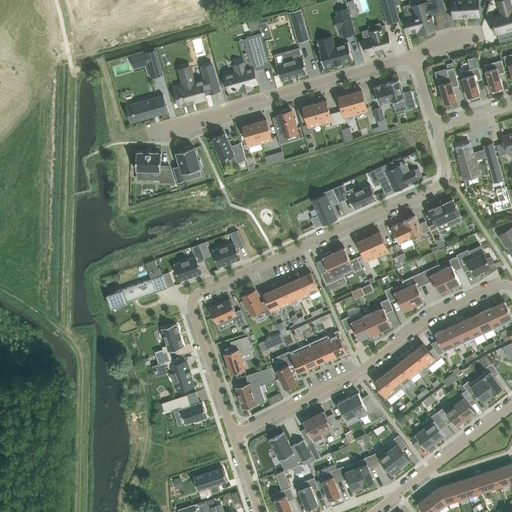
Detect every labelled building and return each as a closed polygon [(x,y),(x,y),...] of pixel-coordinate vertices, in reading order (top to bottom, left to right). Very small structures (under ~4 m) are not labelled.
[(393,0),(381,0),(388,24),(399,21),(393,0)] [(411,10),(405,11),(409,26),(410,32),(412,31),(413,31),(413,33),(414,32),(413,31),(419,29),(420,33),(431,30),(435,29),(430,13),(445,10),(442,0),(431,0),(432,1),(430,1),(413,6),(413,9),(411,10)] [(454,0),(453,0),(454,17),(478,16),(477,0),(454,0)] [(355,3),(349,5),(353,16),(359,15),(355,3)] [(301,8),(289,10),(299,42),(309,39),(301,8)] [(503,16),(491,19),(495,30),(496,29),(497,32),(507,30),(511,41),(511,40),(511,11),(511,8),(501,10),(503,16)] [(349,10),(334,14),(337,25),(340,25),(344,37),(355,33),(349,10)] [(110,19),(113,31),(123,29),(120,17),(110,19)] [(251,31),(260,28),(257,20),(248,22),(251,31)] [(364,39),(368,54),(376,51),(377,53),(385,51),(384,49),(392,47),(388,33),(384,34),(382,28),(371,31),(372,37),(364,39)] [(261,32),(247,36),(256,70),(271,66),(261,32)] [(202,39),(170,46),(173,59),(192,55),(193,60),(206,57),(202,39)] [(320,49),(319,50),(324,67),(325,67),(335,64),(335,65),(343,63),(343,62),(353,59),(348,41),(336,45),(335,43),(320,47),(320,49)] [(156,50),(140,54),(143,65),(148,64),(149,67),(160,63),(156,50)] [(286,60),(276,63),(281,80),(308,73),(302,56),(300,50),(284,54),(286,60)] [(502,60),(484,65),(491,91),(494,90),(495,92),(503,89),(502,87),(503,87),(499,74),(505,72),(502,60)] [(237,71),(225,74),(229,87),(233,85),(234,90),(240,88),(240,91),(249,89),(248,86),(257,83),(253,67),(246,68),(244,62),(235,65),(237,71)] [(184,85),(175,88),(180,105),(207,98),(205,93),(210,92),(210,93),(220,90),(212,64),(202,67),(206,79),(195,82),(192,73),(181,76),(184,85)] [(482,79),(479,66),(461,71),(468,97),(471,96),(471,98),(480,96),(479,94),(480,93),(476,80),(482,79)] [(449,69),(447,69),(448,75),(438,78),(439,84),(437,85),(440,93),(442,93),(445,104),(457,100),(453,87),(459,85),(454,67),(449,69)] [(399,79),(387,83),(393,104),(405,100),(407,109),(417,107),(412,90),(403,92),(399,79)] [(387,83),(374,87),(379,104),(392,100),(387,83)] [(362,90),(350,93),(356,114),(368,110),(362,90)] [(350,93),(339,96),(343,110),(337,111),(340,124),(348,121),(346,116),(356,114),(350,93)] [(136,120),(131,122),(131,123),(168,112),(163,94),(148,98),(149,99),(131,104),(133,111),(136,120)] [(333,126),(340,124),(337,111),(330,113),(327,100),(315,103),(321,124),(331,121),(333,126)] [(309,127),(321,124),(315,103),(304,106),(309,127)] [(385,118),(382,106),(374,109),(377,120),(385,118)] [(290,109),(280,111),(280,113),(279,113),(283,128),(276,130),(280,144),(288,142),(286,135),(298,132),(296,125),(298,125),(295,118),(294,118),(292,110),(290,110),(290,109)] [(267,119),(255,122),(261,143),(273,139),(267,119)] [(377,120),(371,122),(374,132),(380,131),(377,120)] [(261,143),(255,122),(244,125),(249,146),(261,143)] [(405,147),(414,143),(407,128),(398,132),(405,147)] [(234,154),(237,162),(246,158),(242,141),(231,146),(225,133),(213,139),(222,159),(234,154)] [(511,133),(502,137),(507,153),(510,152),(511,159),(511,158),(511,133)] [(472,141),(456,145),(464,178),(480,174),(476,159),(487,156),(493,176),(502,173),(493,142),(484,144),(485,148),(474,151),(472,141)] [(173,167),(178,183),(185,181),(185,180),(191,178),(189,171),(201,168),(200,167),(202,166),(200,159),(198,160),(194,147),(192,147),(192,145),(184,147),(185,149),(177,152),(180,165),(173,167)] [(282,150),(276,152),(279,161),(285,159),(282,150)] [(146,152),(137,152),(137,170),(138,170),(138,179),(153,179),(153,170),(161,170),(160,182),(175,182),(170,166),(161,166),(161,152),(153,152),(151,152),(147,152),(146,152)] [(393,161),(374,169),(379,178),(381,183),(390,179),(395,191),(409,185),(408,183),(419,178),(415,169),(404,174),(400,164),(395,167),(392,162),(393,162),(393,161)] [(344,184),(333,188),(339,201),(339,202),(350,197),(355,209),(377,199),(371,185),(356,191),(354,187),(347,190),(344,184)] [(319,214),(311,218),(315,227),(323,223),(323,225),(338,219),(330,200),(332,199),(335,203),(339,201),(333,188),(323,192),(324,194),(312,200),(319,214)] [(453,199),(429,210),(436,225),(447,220),(450,226),(462,220),(459,214),(460,214),(453,199)] [(412,237),(412,238),(423,233),(416,215),(404,220),(404,221),(412,237)] [(412,237),(404,221),(392,226),(399,243),(412,237)] [(511,226),(499,235),(511,255),(511,226)] [(438,227),(431,230),(436,242),(443,239),(438,227)] [(236,249),(243,246),(238,230),(230,233),(233,243),(212,250),(219,267),(240,259),(236,249)] [(380,231),(369,236),(378,256),(389,251),(380,231)] [(378,256),(369,236),(358,241),(367,261),(378,256)] [(198,262),(206,260),(200,244),(192,247),(195,256),(175,264),(181,281),(202,273),(198,262)] [(350,260),(345,247),(334,252),(344,274),(354,269),(355,271),(363,268),(358,256),(350,260)] [(468,249),(457,254),(464,271),(472,268),(474,274),(491,267),(485,252),(472,258),(468,249)] [(327,284),(345,276),(344,274),(334,252),(332,253),(331,251),(323,254),(324,256),(323,257),(329,269),(321,273),(327,284)] [(457,256),(449,259),(452,264),(441,269),(450,288),(452,287),(453,289),(461,285),(460,283),(461,283),(455,270),(462,267),(457,256)] [(156,260),(146,263),(149,272),(151,278),(152,278),(163,274),(161,268),(159,268),(156,260)] [(429,268),(421,272),(426,283),(433,280),(439,293),(450,288),(441,269),(431,274),(429,268)] [(319,289),(311,272),(301,276),(309,294),(319,289)] [(416,282),(406,286),(414,305),(425,301),(418,287),(426,283),(421,272),(413,275),(416,282)] [(309,294),(301,276),(292,281),(301,301),(311,296),(309,294)] [(151,278),(107,293),(112,307),(157,291),(152,278),(151,278)] [(301,301),(292,281),(283,285),(291,302),(292,305),(301,301)] [(392,286),(385,290),(389,298),(390,301),(397,297),(403,310),(404,310),(405,312),(412,308),(412,307),(414,305),(406,286),(404,283),(393,288),(392,286)] [(291,302),(283,285),(274,289),(281,306),(291,302)] [(245,294),(244,295),(254,317),(265,312),(266,315),(272,312),(266,298),(261,300),(256,289),(254,290),(253,288),(245,292),(245,294)] [(281,306),(274,289),(264,293),(266,298),(272,311),(281,306)] [(247,323),(241,309),(236,311),(230,298),(211,307),(218,323),(234,316),(239,327),(247,323)] [(383,307),(373,311),(381,330),(392,326),(386,312),(394,309),(390,301),(389,298),(381,301),(383,307)] [(511,315),(505,300),(495,305),(504,324),(511,320),(511,315)] [(495,305),(485,310),(493,329),(504,324),(495,305)] [(485,310),(476,314),(485,333),(493,329),(485,310)] [(373,311),(363,316),(371,335),(381,330),(373,311)] [(354,327),(360,340),(371,335),(363,316),(361,313),(350,318),(349,315),(342,319),(347,330),(354,327)] [(476,314),(465,319),(474,338),(485,333),(476,314)] [(465,319),(456,323),(465,342),(474,338),(465,319)] [(159,363),(154,365),(162,362),(172,359),(170,351),(184,346),(179,330),(180,329),(178,325),(177,324),(177,323),(162,328),(167,345),(162,347),(163,349),(155,351),(159,363)] [(456,323),(446,327),(455,347),(465,342),(456,323)] [(439,339),(431,343),(434,347),(439,354),(455,347),(446,327),(436,332),(439,339)] [(346,350),(337,330),(328,335),(337,355),(346,350)] [(281,332),(258,342),(260,347),(262,351),(263,351),(284,341),(285,341),(283,337),(281,332)] [(337,355),(328,335),(318,339),(327,359),(337,355)] [(234,350),(225,353),(232,374),(246,369),(241,353),(252,349),(248,336),(236,340),(237,343),(232,344),(234,350)] [(318,339),(309,343),(318,363),(327,359),(318,339)] [(318,363),(309,343),(300,347),(309,367),(318,363)] [(424,343),(415,350),(429,367),(442,357),(439,354),(434,347),(429,350),(424,343)] [(511,343),(503,348),(510,360),(511,358),(511,343)] [(309,367),(300,347),(290,352),(299,372),(309,367)] [(415,350),(407,356),(419,371),(427,365),(428,368),(429,367),(415,350)] [(286,360),(274,364),(285,388),(297,383),(292,371),(297,370),(290,355),(285,357),(286,360)] [(407,356),(399,362),(411,377),(419,371),(407,356)] [(172,359),(162,362),(166,373),(171,371),(175,382),(176,382),(179,390),(194,385),(191,375),(192,375),(190,370),(189,370),(186,361),(180,363),(178,357),(172,359)] [(399,362),(391,369),(403,384),(411,377),(399,362)] [(488,370),(480,376),(494,395),(494,394),(495,396),(500,392),(499,390),(503,387),(495,376),(499,372),(492,363),(486,367),(488,370)] [(258,380),(236,387),(243,409),(257,404),(257,403),(265,400),(258,379),(273,375),(270,367),(255,372),(258,380)] [(391,369),(383,375),(396,392),(404,386),(391,369)] [(383,375),(375,381),(381,389),(376,393),(388,409),(393,405),(388,399),(396,392),(383,375)] [(469,380),(463,385),(471,395),(476,391),(484,402),(493,395),(494,395),(480,376),(479,377),(471,383),(469,380)] [(467,389),(452,400),(466,418),(476,411),(470,404),(475,400),(471,395),(467,389)] [(280,393),(274,396),(277,401),(283,398),(280,393)] [(361,398),(359,393),(348,398),(356,414),(359,418),(379,408),(368,394),(361,398)] [(188,394),(162,403),(165,411),(181,406),(186,423),(195,420),(196,422),(208,418),(202,402),(191,405),(188,394)] [(346,419),(356,414),(348,398),(338,403),(346,419)] [(426,398),(423,401),(427,407),(431,404),(430,403),(426,398)] [(437,411),(437,412),(447,425),(447,424),(453,420),(457,425),(460,423),(466,418),(452,400),(437,411)] [(327,416),(324,410),(314,415),(325,436),(340,427),(333,413),(327,416)] [(431,416),(422,423),(425,427),(436,441),(437,441),(438,442),(442,439),(441,438),(446,434),(441,429),(447,425),(437,412),(431,416)] [(307,427),(301,430),(309,445),(325,437),(314,415),(304,420),(307,427)] [(401,418),(397,421),(402,427),(406,424),(401,418)] [(425,427),(416,434),(427,449),(436,441),(425,427)] [(351,430),(345,433),(350,442),(356,439),(351,430)] [(284,431),(269,439),(279,459),(287,455),(292,465),(302,460),(304,463),(311,461),(316,459),(314,455),(311,450),(310,451),(304,439),(291,446),(284,431)] [(386,446),(385,446),(401,466),(402,467),(407,463),(406,462),(410,459),(402,448),(407,444),(406,443),(399,434),(394,438),(396,441),(393,443),(387,448),(386,446)] [(376,452),(371,455),(377,466),(382,462),(392,473),(401,466),(385,446),(377,453),(376,452)] [(355,462),(354,462),(364,486),(365,488),(371,485),(370,483),(375,482),(370,469),(377,466),(371,455),(367,456),(364,457),(365,458),(356,462),(355,462)] [(344,465),(337,468),(342,480),(348,477),(353,490),(364,486),(354,462),(344,466),(344,465)] [(511,484),(506,465),(496,469),(502,488),(511,484)] [(213,469),(194,476),(199,491),(210,487),(212,493),(221,491),(218,484),(228,481),(224,468),(214,472),(213,469)] [(331,473),(321,477),(324,485),(329,499),(332,498),(333,500),(340,497),(340,495),(341,495),(336,482),(342,480),(337,468),(336,468),(331,470),(331,473)] [(502,488),(496,469),(485,472),(492,491),(502,488)] [(492,491),(485,472),(475,476),(481,495),(492,491)] [(181,476),(173,478),(176,487),(184,485),(181,476)] [(481,495),(475,476),(465,479),(471,498),(481,495)] [(315,477),(297,484),(298,486),(307,508),(310,507),(310,509),(318,506),(317,504),(318,504),(313,491),(319,489),(315,477)] [(471,498),(465,479),(454,482),(461,501),(471,498)] [(461,501),(454,482),(439,487),(448,505),(461,501)] [(290,486),(273,493),(275,500),(274,500),(277,508),(278,507),(280,511),(293,511),(289,500),(295,498),(293,492),(290,486)] [(439,511),(448,505),(439,487),(427,497),(438,511),(439,511)] [(438,511),(427,497),(418,503),(424,511),(438,511)] [(206,500),(178,509),(179,511),(210,511),(208,505),(206,500)]
